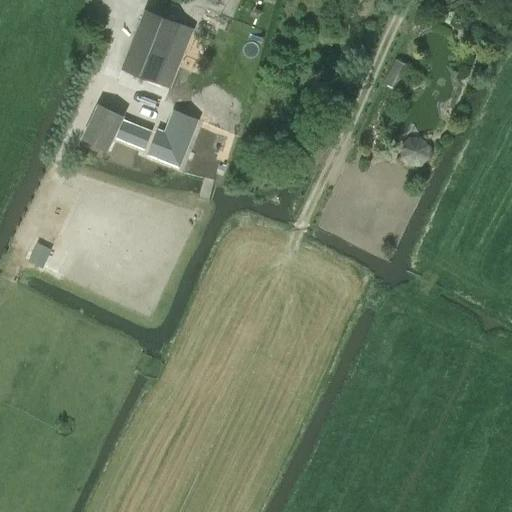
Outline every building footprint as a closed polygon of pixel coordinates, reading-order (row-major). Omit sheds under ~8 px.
[(157,82),(180,24),(146,11),(123,69),(157,82)] [(395,59),(383,83),(400,91),(412,68),(408,65),(409,63),(400,59),(399,61),(395,59)] [(156,83),(152,96),(165,100),(169,87),(156,83)] [(80,138),(106,150),(123,114),(96,102),(80,138)] [(123,119),(137,124),(143,109),(129,104),(123,119)] [(190,129),(160,115),(151,133),(143,150),(140,157),(170,172),(190,129)] [(123,120),(115,137),(143,150),(151,133),(123,120)] [(37,243),(29,261),(42,267),(50,249),(37,243)]
